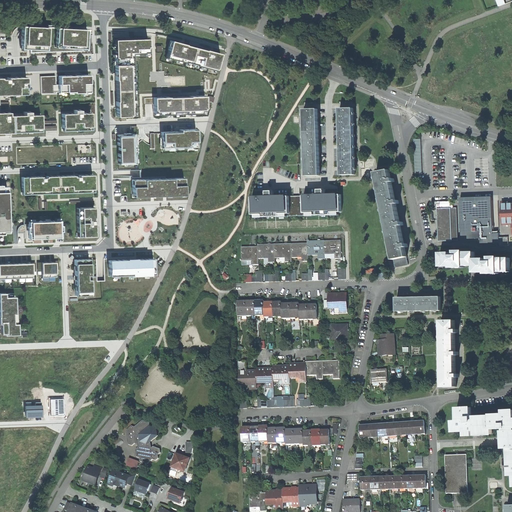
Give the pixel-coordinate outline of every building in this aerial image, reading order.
[(87,27),(21,24),(21,49),(87,47),(87,27)] [(113,39),(116,116),(134,115),(132,53),(144,53),(144,52),(148,52),(148,38),(113,39)] [(220,52),(170,39),(166,57),(184,62),(185,61),(197,64),(197,65),(215,70),(220,52)] [(88,72),(58,74),(58,82),(55,82),(55,74),(39,74),(39,92),(55,91),(55,90),(73,89),(73,91),(90,90),(89,81),(88,72)] [(26,74),(0,75),(0,93),(26,93),(26,74)] [(205,94),(152,96),(153,111),(157,111),(158,114),(173,113),(173,111),(186,110),(186,113),(201,113),(201,110),(205,109),(205,94)] [(339,107),(342,173),(355,173),(353,106),(339,107)] [(318,107),(304,108),(306,175),(320,174),(318,107)] [(23,113),(12,114),(13,130),(40,129),(40,113),(29,113),(29,110),(29,109),(23,110),(23,113)] [(73,112),(59,113),(60,131),(93,130),(92,111),(81,112),(81,109),(72,109),(73,112)] [(8,110),(0,110),(0,130),(13,130),(12,114),(8,114),(8,110)] [(43,119),(43,127),(56,126),(55,118),(43,119)] [(179,131),(161,132),(162,147),(197,146),(197,129),(179,129),(179,131)] [(117,134),(118,163),(137,162),(135,134),(117,134)] [(423,139),(415,139),(417,175),(424,174),(423,139)] [(400,220),(396,203),(400,202),(399,198),(396,199),(392,182),(395,181),(395,176),(391,177),(390,168),(377,171),(394,258),(407,255),(405,246),(409,246),(408,241),(404,242),(401,225),(404,224),(403,220),(400,220)] [(93,174),(19,175),(19,195),(93,195),(93,174)] [(139,182),(140,201),(189,199),(188,180),(139,182)] [(6,184),(0,184),(0,231),(8,231),(8,222),(6,184)] [(257,196),(257,214),(345,210),(344,192),(329,192),(329,187),(321,187),(321,193),(276,195),(276,190),(271,190),(271,196),(257,196)] [(493,197),(461,198),(462,239),(481,239),(481,244),(499,243),(499,233),(494,234),(493,197)] [(93,205),(75,206),(76,235),(94,234),(93,205)] [(458,207),(438,208),(440,240),(459,239),(458,207)] [(27,232),(28,237),(60,236),(60,231),(63,231),(62,222),(60,222),(60,217),(27,218),(27,224),(25,224),(25,232),(27,232)] [(340,239),(324,240),(325,253),(335,253),(335,257),(342,257),(340,239)] [(324,240),(307,241),(307,242),(308,254),(319,254),(319,258),(325,258),(325,253),(324,240)] [(307,242),(291,243),(292,256),(302,256),(302,260),(309,260),(308,254),(307,242)] [(291,243),(274,244),(275,257),(285,257),(286,261),(292,260),(292,256),(291,243)] [(274,244),(258,245),(258,246),(259,257),(269,257),(269,261),(276,261),(275,257),(274,244)] [(258,246),(242,246),(242,248),(242,259),(252,259),(252,264),(259,264),(259,257),(258,246)] [(476,257),(475,251),(464,251),(464,249),(456,250),(456,248),(451,248),(451,251),(440,251),(440,265),(451,265),(451,267),(465,266),(465,264),(476,264),(476,257)] [(511,269),(511,268),(511,257),(500,257),(500,256),(492,256),(492,254),(487,254),(487,257),(476,257),(476,264),(476,271),(487,271),(487,273),(502,272),(501,270),(511,269)] [(407,255),(394,258),(395,266),(409,263),(407,255)] [(95,256),(73,258),(75,295),(90,294),(89,275),(96,275),(95,256)] [(103,258),(104,279),(153,277),(152,257),(103,258)] [(40,275),(47,275),(47,260),(39,260),(40,275)] [(54,260),(47,260),(47,275),(55,274),(54,260)] [(4,291),(0,291),(0,331),(3,332),(3,334),(17,333),(16,322),(12,322),(12,312),(14,312),(14,295),(4,295),(4,291)] [(347,294),(330,294),(330,307),(340,307),(341,311),(347,311),(347,294)] [(441,295),(397,296),(397,310),(441,308),(441,295)] [(256,300),(247,301),(248,315),(256,315),(256,300)] [(264,300),(256,300),(256,315),(265,315),(264,302),(264,300)] [(247,301),(238,301),(239,316),(248,315),(247,301)] [(282,301),(273,302),(274,317),(283,316),(282,303),(282,301)] [(273,302),(264,302),(265,315),(265,317),(274,317),(273,302)] [(291,303),(282,303),(283,316),(283,318),(292,318),(291,303)] [(300,303),(291,303),(292,318),(300,317),(300,304),(300,303)] [(309,304),(300,304),(300,317),(301,319),(309,319),(309,304)] [(317,304),(309,304),(309,319),(318,318),(317,304)] [(455,319),(442,319),(443,386),(457,385),(457,376),(459,376),(459,372),(456,372),(456,354),(459,354),(459,350),(456,350),(456,332),(459,332),(459,328),(455,328),(455,319)] [(347,324),(331,325),(332,338),(337,338),(337,342),(348,341),(348,339),(348,329),(347,324)] [(385,340),(379,340),(380,355),(389,354),(389,351),(395,350),(394,334),(387,335),(387,337),(385,338),(385,340)] [(340,359),(323,361),(324,374),(333,373),(334,378),(341,378),(340,359)] [(323,360),(307,361),(307,362),(307,374),(317,374),(317,378),(324,378),(324,374),(323,361),(323,360)] [(239,371),(240,371),(247,370),(246,361),(238,361),(239,371)] [(307,362),(290,363),(290,365),(291,377),(300,376),(301,381),(308,380),(307,374),(307,362)] [(290,365),(273,366),(273,367),(274,379),(284,379),(284,383),(291,383),(291,377),(290,365)] [(273,367),(257,368),(257,370),(258,382),(267,381),(267,386),(274,385),(274,379),(273,367)] [(387,368),(371,370),(372,383),(374,382),(380,382),(384,382),(388,381),(387,368)] [(247,370),(240,371),(241,384),(251,384),(251,388),(258,388),(258,382),(257,370),(247,370)] [(23,417),(40,416),(39,400),(23,401),(23,417)] [(473,419),(472,406),(457,406),(457,412),(459,411),(460,419),(454,419),(454,422),(453,422),(453,426),(455,425),(455,429),(460,429),(461,430),(465,430),(465,432),(470,432),(470,434),(473,434),(473,429),(475,429),(475,432),(484,431),(484,433),(493,433),(493,427),(506,427),(506,434),(505,434),(505,438),(504,438),(505,447),(509,447),(509,455),(511,455),(511,463),(511,465),(510,466),(510,469),(511,469),(511,474),(511,473),(511,407),(504,408),(505,414),(497,414),(496,412),(491,412),(492,414),(483,414),(483,416),(475,416),(475,418),(473,419)] [(150,423),(143,421),(135,428),(132,426),(127,431),(129,445),(133,446),(135,444),(138,445),(139,448),(136,451),(137,457),(141,459),(141,462),(148,465),(153,460),(156,461),(159,459),(159,455),(161,453),(161,450),(154,447),(151,449),(148,448),(148,445),(158,436),(157,429),(151,427),(150,423)] [(425,421),(414,422),(415,433),(426,432),(425,421)] [(397,423),(397,434),(407,433),(406,422),(397,423)] [(414,422),(406,422),(407,433),(415,433),(414,422)] [(388,423),(379,424),(380,435),(389,434),(388,423)] [(388,423),(389,434),(397,434),(397,423),(388,423)] [(365,438),(364,436),(371,436),(370,424),(360,425),(361,438),(365,438)] [(379,424),(370,424),(371,436),(380,435),(379,424)] [(251,426),(242,427),(243,441),(252,441),(251,426)] [(260,426),(251,426),(252,441),(260,441),(260,426)] [(269,426),(260,426),(260,441),(269,440),(269,428),(269,426)] [(278,427),(269,428),(269,440),(269,442),(278,442),(278,427)] [(286,427),(278,427),(278,442),(287,442),(286,429),(286,427)] [(295,428),(286,429),(287,442),(287,443),(296,443),(295,428)] [(304,428),(295,428),(296,443),(305,443),(304,430),(304,428)] [(322,429),(313,430),(313,444),(322,444),(322,429)] [(330,429),(322,429),(322,444),(331,444),(331,435),(330,429)] [(313,430),(304,430),(305,443),(305,445),(313,444),(313,430)] [(467,453),(445,454),(447,493),(469,492),(467,453)] [(177,455),(172,468),(176,469),(178,472),(181,471),(185,472),(190,460),(185,458),(184,455),(181,457),(177,455)] [(95,469),(89,467),(84,480),(95,485),(98,476),(99,474),(101,468),(96,466),(95,469)] [(114,472),(110,483),(115,485),(115,486),(120,488),(120,487),(126,488),(127,484),(130,477),(129,477),(114,472)] [(131,474),(129,477),(130,477),(127,484),(133,486),(137,476),(131,474)] [(417,474),(407,475),(408,486),(417,486),(417,474)] [(427,474),(417,474),(417,486),(423,485),(423,488),(427,488),(427,474)] [(407,475),(398,476),(399,487),(408,486),(407,475)] [(380,476),(371,477),(372,488),(381,488),(380,476)] [(389,476),(380,476),(381,488),(390,487),(389,476)] [(398,476),(389,476),(390,487),(399,487),(398,476)] [(371,477),(362,477),(362,490),(366,490),(366,488),(372,488),(371,477)] [(151,485),(139,481),(137,487),(138,487),(136,491),(146,495),(148,491),(149,491),(151,485)] [(299,487),(300,499),(302,499),(302,505),(306,505),(305,503),(317,503),(316,484),(299,486),(299,487)] [(160,488),(154,486),(151,492),(158,495),(160,488)] [(283,488),(283,490),(284,501),(293,501),(293,506),(300,505),(300,499),(299,487),(283,488)] [(181,504),(181,503),(182,502),(183,501),(182,499),(184,494),(173,489),(169,500),(181,504)] [(266,490),(266,492),(267,504),(277,503),(278,508),(284,508),(284,501),(283,490),(266,490)] [(266,492),(251,493),(252,507),(261,506),(261,511),(268,510),(267,504),(266,492)] [(344,499),(344,511),(349,511),(350,511),(361,511),(361,498),(344,499)] [(68,503),(64,510),(70,511),(72,505),(68,503)]
